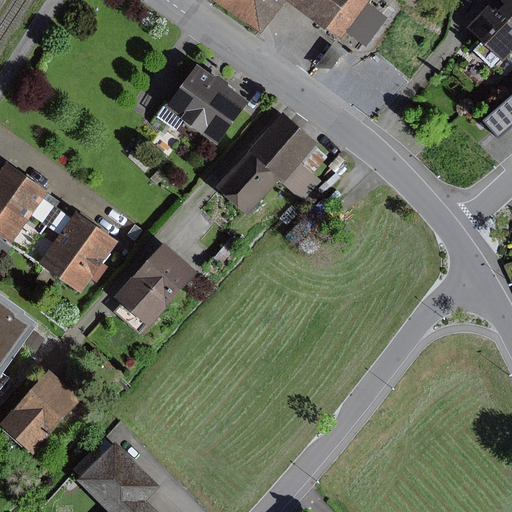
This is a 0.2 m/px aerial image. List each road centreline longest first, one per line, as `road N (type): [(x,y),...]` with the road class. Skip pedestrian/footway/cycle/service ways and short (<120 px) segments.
road 1 (residential): [(295,87),(56,350)]
road 2 (residential): [(268,511),(415,333),(478,279)]
road 3 (residential): [(295,87),(396,168),(453,233)]
road 4 (unknown): [(372,127),(479,0)]
road 5 (residential): [(166,0),(295,87)]
road 6 (unknown): [(80,0),(0,113)]
